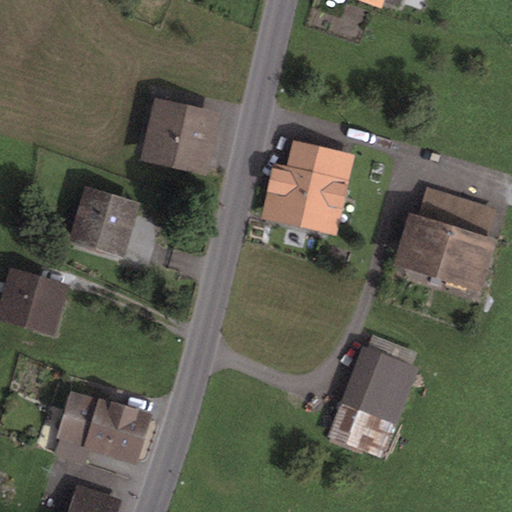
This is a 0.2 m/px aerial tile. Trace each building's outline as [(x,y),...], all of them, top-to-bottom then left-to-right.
[(148,156),(201,168),(211,119),(160,107),(148,156)] [(290,169),(279,166),(268,214),(301,221),(318,150),(296,144),(290,169)] [(332,228),(349,158),(318,150),(301,221),(332,228)] [(119,249),(131,210),(88,197),(83,213),(74,210),(68,230),(77,233),(76,236),(119,249)] [(403,259),(439,271),(451,232),(415,221),(403,259)] [(451,232),(439,271),(475,282),(487,244),(481,242),(451,232)] [(43,286),(15,278),(4,314),(49,327),(58,297),(41,292),(43,286)] [(365,353),(345,404),(390,422),(410,371),(365,353)] [(134,451),(144,418),(74,396),(55,454),(84,464),(90,445),(109,451),(111,443),(134,451)] [(378,454),(390,422),(345,404),(333,437),(378,454)] [(107,511),(112,499),(77,488),(69,511),(107,511)]
